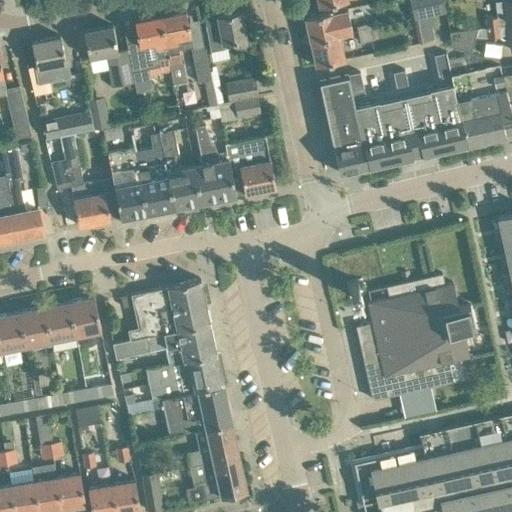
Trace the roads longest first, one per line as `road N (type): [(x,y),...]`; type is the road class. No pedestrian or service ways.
road 1 (residential): [(284,443),(344,422),(303,236)]
road 2 (residential): [(0,282),(205,238),(242,249)]
road 3 (residential): [(320,209),(271,0)]
road 4 (residential): [(284,443),(242,249)]
road 5 (residential): [(320,209),(511,165)]
